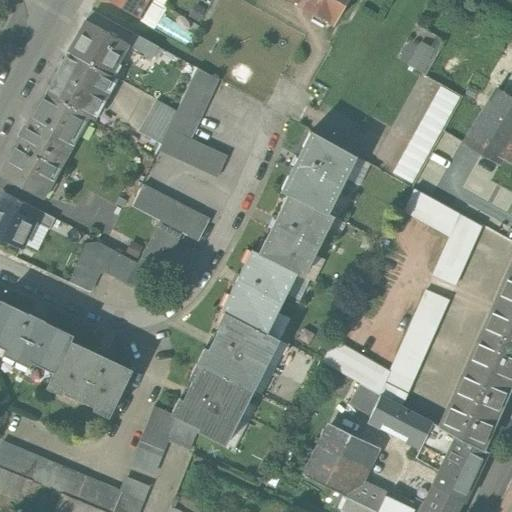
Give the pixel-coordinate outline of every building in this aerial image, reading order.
[(107,0),(140,20),(152,0),(107,0)] [(290,0),(303,8),(302,9),(313,15),(314,13),(332,24),(346,1),(347,2),(347,0),(290,0)] [(127,44),(85,22),(68,53),(110,76),(127,44)] [(158,47),(138,37),(132,49),(151,59),(158,47)] [(431,72),(440,47),(421,40),(412,66),(431,72)] [(110,76),(68,53),(45,94),(47,95),(83,115),(90,119),(113,78),(110,76)] [(160,146),(158,149),(217,178),(227,158),(190,139),(215,79),(196,68),(176,112),(160,146)] [(511,81),(494,69),(480,93),(490,99),(463,145),(492,161),(498,165),(502,159),(511,142),(511,81)] [(440,87),(392,174),(411,184),(459,97),(440,87)] [(47,95),(0,176),(36,197),(83,115),(47,95)] [(157,101),(139,134),(160,146),(176,112),(157,101)] [(356,157),(311,132),(281,191),(288,195),(327,214),(356,157)] [(197,216),(141,186),(131,207),(160,222),(180,233),(186,236),(197,216)] [(327,214),(288,195),(258,254),(295,272),(302,276),(333,217),(327,214)] [(34,223),(0,206),(0,236),(22,248),(34,223)] [(460,215),(433,276),(457,286),(483,227),(463,216),(460,215)] [(197,216),(186,236),(197,242),(208,222),(203,219),(197,216)] [(160,222),(136,264),(156,275),(180,233),(160,222)] [(258,254),(251,250),(220,309),(229,314),(263,332),(295,272),(258,254)] [(511,262),(494,302),(511,310),(511,262)] [(426,292),(405,339),(428,348),(449,303),(426,292)] [(28,315),(0,302),(0,301),(0,346),(55,373),(70,341),(72,336),(43,322),(43,320),(29,314),(28,315)] [(511,310),(494,302),(466,366),(510,386),(511,380),(511,310)] [(263,332),(229,314),(222,328),(220,327),(208,350),(210,352),(203,366),(252,392),(278,340),(263,332)] [(405,339),(380,395),(402,407),(428,348),(405,339)] [(132,371),(70,341),(55,373),(50,383),(63,390),(63,391),(98,408),(99,407),(111,413),(132,371)] [(203,366),(195,382),(192,381),(182,401),(185,402),(177,417),(200,428),(198,432),(225,445),(252,392),(203,366)] [(510,386),(466,366),(439,427),(481,450),(510,386)] [(380,395),(368,389),(357,413),(422,448),(423,445),(433,424),(402,407),(380,395)] [(156,407),(131,467),(152,476),(167,439),(176,417),(156,407)] [(177,417),(176,417),(167,439),(192,449),(198,432),(200,428),(177,417)] [(282,417),(261,456),(273,462),(294,424),(282,417)] [(439,427),(433,424),(423,445),(440,454),(438,458),(445,461),(440,473),(469,488),(486,452),(439,427)] [(370,448),(328,428),(303,477),(375,511),(410,511),(411,511),(352,483),(370,448)] [(112,511),(121,493),(1,444),(0,447),(0,468),(32,482),(65,495),(107,511),(112,511)] [(0,468),(0,493),(24,503),(32,482),(0,468)] [(440,473),(425,507),(414,503),(411,511),(410,511),(457,511),(469,488),(440,473)] [(138,511),(148,488),(127,478),(121,493),(112,511),(138,511)] [(107,511),(65,495),(57,511),(107,511)]
